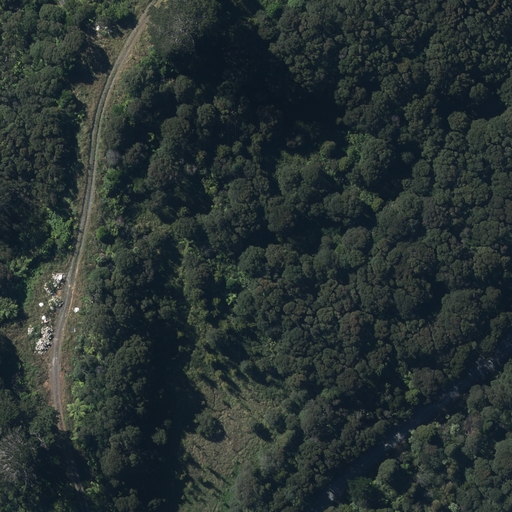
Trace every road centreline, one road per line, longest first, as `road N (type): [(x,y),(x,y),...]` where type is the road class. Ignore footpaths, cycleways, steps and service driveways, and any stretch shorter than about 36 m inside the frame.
road 1 (unclassified): [(86,511),(33,368),(34,332),(56,282),(70,133),(89,61),(142,0)]
road 2 (unclassified): [(309,511),(511,326)]
